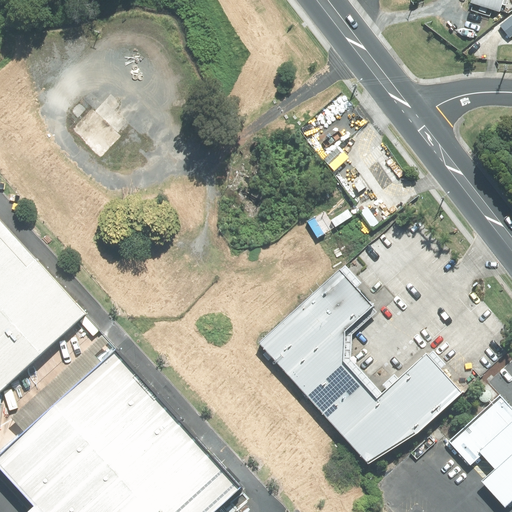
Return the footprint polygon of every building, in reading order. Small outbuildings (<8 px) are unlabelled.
[(475,0),(473,7),(501,16),(504,8),(507,9),(509,3),(506,2),(506,0),(475,0)] [(431,17),(422,29),(447,49),(457,37),(431,17)] [(511,19),(501,28),(511,40),(511,39),(511,19)] [(22,84),(11,64),(0,70),(0,83),(5,93),(22,84)] [(121,167),(137,150),(93,107),(70,130),(101,160),(107,154),(121,167)] [(141,147),(147,152),(155,143),(148,137),(146,139),(130,124),(121,134),(139,149),(141,147)] [(146,160),(137,152),(124,168),(133,175),(146,160)] [(193,182),(175,189),(182,209),(200,203),(193,182)] [(0,383),(1,384),(87,305),(0,209),(0,383)] [(256,338),(365,457),(414,425),(459,384),(424,346),(374,392),(341,355),(342,324),(370,298),(338,263),(256,338)] [(0,445),(0,454),(38,496),(32,501),(42,511),(206,511),(244,477),(119,339),(116,342),(104,329),(0,423),(0,441),(2,444),(0,445)] [(473,468),(485,457),(497,470),(484,482),(507,507),(511,502),(511,409),(502,398),(451,444),(473,468)]
